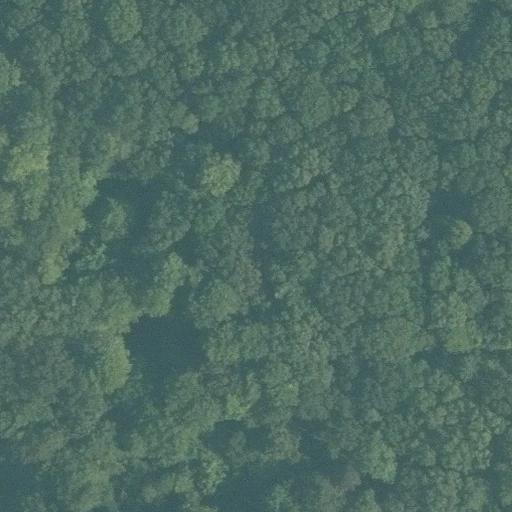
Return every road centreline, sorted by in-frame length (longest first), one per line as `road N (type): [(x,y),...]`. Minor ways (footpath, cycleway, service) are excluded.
road 1 (unknown): [(425,511),(393,468),(316,178),(279,0)]
road 2 (unknown): [(383,511),(405,488),(511,472)]
